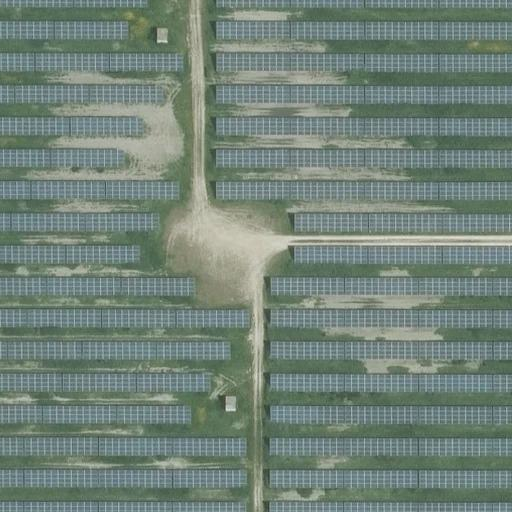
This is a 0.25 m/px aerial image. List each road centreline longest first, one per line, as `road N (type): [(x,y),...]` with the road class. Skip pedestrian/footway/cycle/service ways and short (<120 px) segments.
road 1 (track): [(256,242),(219,237),(203,219),(195,0)]
road 2 (track): [(257,511),(256,242)]
road 3 (track): [(511,242),(256,242)]
